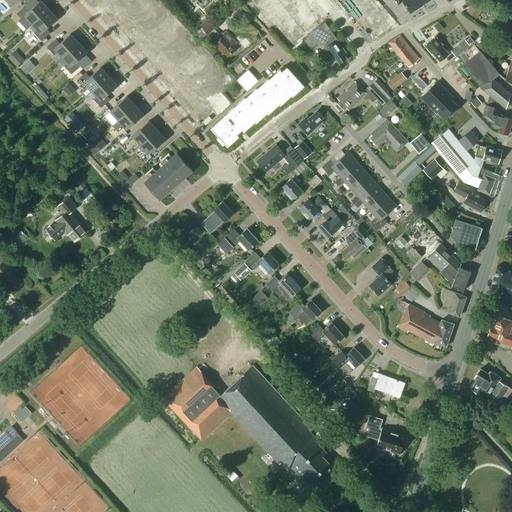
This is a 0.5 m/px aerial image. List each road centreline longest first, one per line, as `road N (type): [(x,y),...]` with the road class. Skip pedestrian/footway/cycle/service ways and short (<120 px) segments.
road 1 (unclassified): [(452,376),(374,336),(224,169)]
road 2 (unclassified): [(0,354),(224,169)]
road 3 (residential): [(483,271),(318,93)]
road 4 (unclassified): [(224,169),(68,0)]
road 5 (unknown): [(397,33),(511,155)]
road 6 (secondary): [(412,511),(452,376)]
road 7 (residential): [(224,169),(318,93)]
